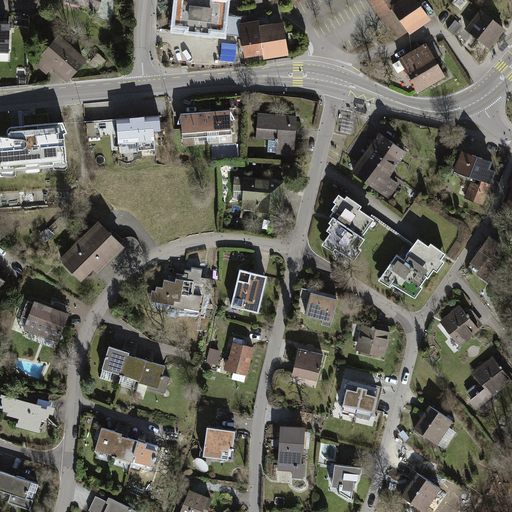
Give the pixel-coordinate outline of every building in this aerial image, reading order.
[(103,0),(68,0),(68,1),(100,11),(103,0)] [(228,0),(177,0),(174,33),(224,40),(228,0)] [(397,0),(369,0),(396,40),(431,18),(418,0),(398,0),(398,1),(397,0)] [(505,29),(483,10),(467,28),(490,47),(505,29)] [(9,22),(0,21),(0,53),(8,54),(9,22)] [(258,23),(241,26),(247,57),(265,54),(266,57),(288,53),(283,24),(259,29),(258,23)] [(86,59),(57,38),(40,61),(69,82),(86,59)] [(427,42),(399,58),(419,92),(447,75),(427,42)] [(231,110),(181,114),(183,138),(232,134),(231,110)] [(298,118),(259,115),(258,139),(277,140),(276,156),(295,157),(298,118)] [(159,116),(117,119),(119,144),(138,143),(138,151),(155,150),(154,130),(160,130),(159,116)] [(67,134),(63,123),(10,127),(8,129),(7,132),(7,134),(9,137),(0,136),(0,174),(0,172),(67,166),(64,135),(67,134)] [(402,154),(379,136),(347,178),(389,209),(402,191),(384,178),(402,154)] [(502,166),(464,152),(454,176),(474,184),(469,199),(487,206),(502,166)] [(287,183),(246,177),(242,209),(282,215),(287,183)] [(379,224),(339,198),(335,204),(337,205),(333,212),(334,213),(331,218),(333,220),(329,225),(331,226),(327,232),(331,235),(325,243),(354,262),(369,242),(367,240),(379,224)] [(123,248),(99,222),(62,258),(81,278),(94,266),(99,271),(123,248)] [(511,255),(511,254),(491,238),(468,268),(491,285),(511,255)] [(444,258),(417,241),(405,259),(396,254),(381,277),(416,300),(444,258)] [(149,290),(147,300),(169,304),(169,307),(196,311),(198,295),(191,294),(193,282),(197,283),(199,268),(190,267),(189,270),(183,269),(182,275),(175,274),(175,277),(166,275),(166,280),(162,279),(160,287),(154,286),(153,291),(149,290)] [(268,277),(241,271),(233,308),(259,314),(268,277)] [(337,298),(306,291),(301,315),(332,322),(337,298)] [(66,315),(25,301),(16,327),(57,341),(66,315)] [(478,333),(462,310),(442,325),(459,347),(478,333)] [(390,333),(363,329),(359,353),(385,357),(390,333)] [(254,349),(232,344),(225,369),(248,375),(254,349)] [(167,367),(109,350),(103,373),(160,390),(167,367)] [(325,357),(300,351),(294,377),(318,383),(325,357)] [(511,388),(511,384),(494,358),(476,370),(487,386),(469,398),(478,411),(511,388)] [(362,386),(348,383),(342,408),(356,411),(362,386)] [(376,390),(362,386),(356,411),(371,415),(376,390)] [(54,408),(6,393),(0,412),(23,418),(21,425),(47,433),(54,408)] [(455,421),(433,406),(417,430),(439,445),(455,421)] [(307,428),(284,426),(280,470),(304,472),(307,428)] [(238,431),(208,427),(204,457),(234,461),(238,431)] [(158,449),(103,432),(97,452),(151,470),(158,449)] [(360,469),(334,466),(333,486),(352,500),(360,469)] [(39,483),(0,469),(0,489),(14,494),(11,502),(30,509),(39,483)] [(429,511),(443,491),(419,476),(404,499),(424,511),(429,511)] [(201,511),(207,499),(188,491),(178,511),(201,511)] [(140,511),(108,496),(99,511),(140,511)]
